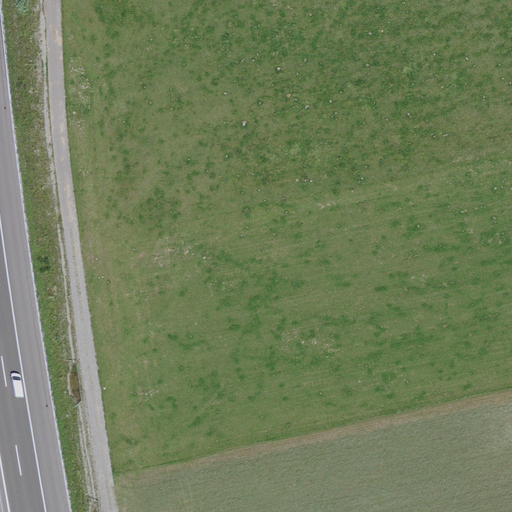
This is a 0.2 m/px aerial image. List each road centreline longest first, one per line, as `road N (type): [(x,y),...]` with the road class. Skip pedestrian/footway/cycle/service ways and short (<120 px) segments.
road 1 (track): [(52,0),(67,201),(110,511)]
road 2 (motorway): [(27,511),(0,345)]
